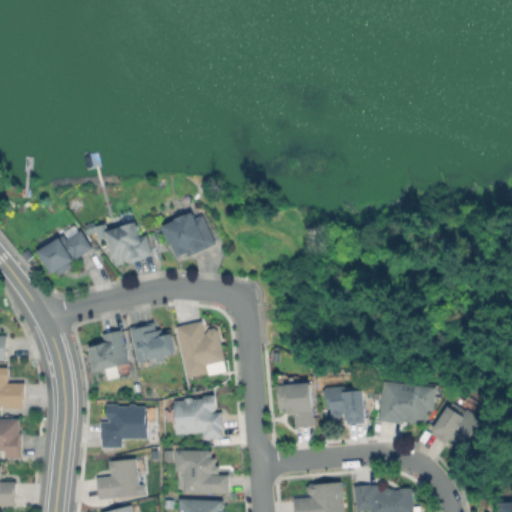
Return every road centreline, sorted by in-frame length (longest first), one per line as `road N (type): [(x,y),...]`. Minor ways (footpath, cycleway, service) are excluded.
road 1 (residential): [(0,258),(41,316),(58,358),(63,419),(53,511)]
road 2 (residential): [(257,463),(407,456),(443,487),(450,511)]
road 3 (residential): [(237,298),(261,511)]
road 4 (residential): [(41,316),(168,288),(237,298)]
